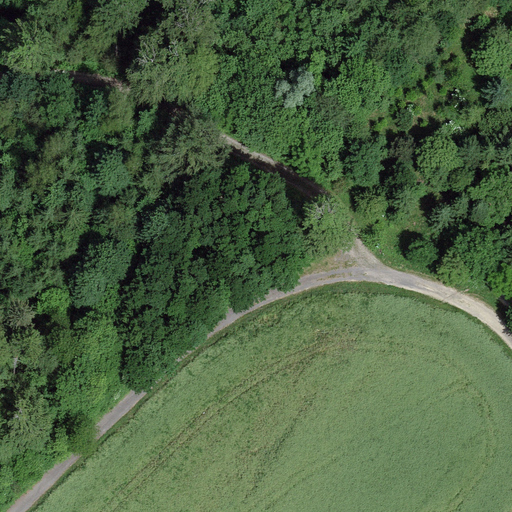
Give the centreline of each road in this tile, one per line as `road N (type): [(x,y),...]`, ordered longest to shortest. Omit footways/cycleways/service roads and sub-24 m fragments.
road 1 (track): [(511,337),(463,296),(370,271),(283,163),(169,80),(0,64)]
road 2 (unclassified): [(22,511),(186,353),(271,292),(370,271)]
